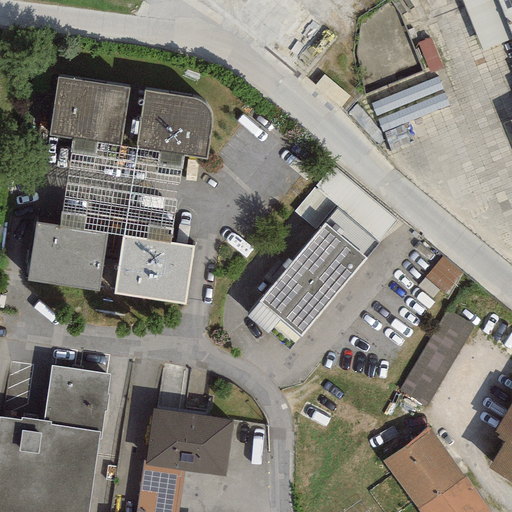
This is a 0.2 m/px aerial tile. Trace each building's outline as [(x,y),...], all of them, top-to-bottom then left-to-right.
[(213,0),(291,63),(342,0),(213,0)] [(462,0),(483,51),(511,38),(511,37),(496,0),(462,0)] [(511,0),(496,0),(511,37),(511,120),(510,121),(511,126),(511,0)] [(421,110),(449,100),(438,70),(370,95),(388,143),(427,128),(421,110)] [(128,88),(57,78),(48,135),(72,138),(69,153),(70,153),(94,156),(96,143),(120,146),(128,88)] [(195,99),(144,91),(135,148),(159,151),(156,166),(180,170),(182,170),(183,156),(206,159),(212,126),(211,115),(208,109),(203,104),(195,99)] [(170,229),(180,170),(156,166),(159,151),(135,148),(120,146),(96,143),(94,156),(70,153),(61,212),(85,215),(83,230),(106,233),(122,237),(146,240),(148,225),(170,229)] [(396,221),(331,166),(313,186),(378,242),(396,221)] [(97,292),(106,233),(83,230),(85,215),(61,212),(59,226),(35,222),(26,281),(97,292)] [(366,259),(324,224),(258,302),(280,319),(301,337),(366,259)] [(146,240),(122,237),(113,295),(183,306),(192,248),(170,245),(173,229),(170,229),(148,225),(146,240)] [(461,272),(441,255),(416,286),(432,299),(439,290),(443,293),(461,272)] [(267,334),(280,319),(258,302),(246,317),(267,334)] [(473,327),(446,311),(399,391),(426,407),(473,327)] [(109,376),(52,366),(42,422),(21,418),(21,421),(0,417),(0,511),(87,511),(100,440),(99,440),(104,411),(105,412),(108,395),(106,395),(109,376)] [(511,402),(494,432),(498,435),(496,437),(504,442),(488,469),(511,482),(511,402)] [(145,461),(144,466),(183,471),(224,477),(232,421),(152,410),(145,461)] [(416,509),(463,476),(429,428),(381,462),(416,509)] [(144,466),(145,461),(142,460),(134,511),(177,511),(183,471),(144,466)] [(488,511),(463,476),(416,509),(417,511),(488,511)] [(372,511),(360,494),(334,511),(372,511)]
